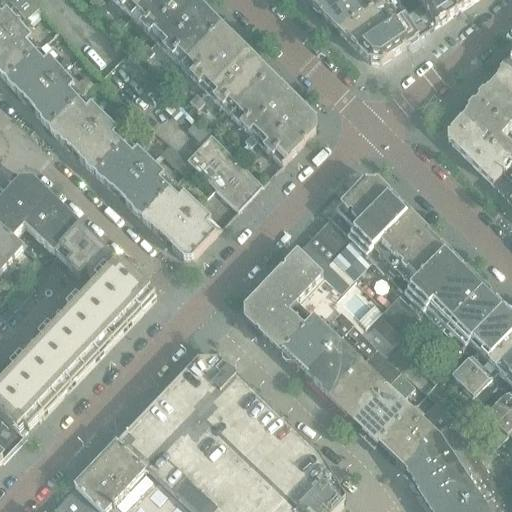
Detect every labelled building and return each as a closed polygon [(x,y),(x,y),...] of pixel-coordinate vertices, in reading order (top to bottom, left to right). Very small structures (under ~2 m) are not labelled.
[(38,13),(26,0),(4,0),(4,1),(25,24),(27,23),(38,13)] [(93,10),(100,2),(98,0),(94,0),(89,6),(93,10)] [(151,0),(108,0),(122,14),(131,22),(151,0)] [(221,31),(195,5),(189,0),(151,0),(131,22),(156,47),(173,63),(181,72),(221,31)] [(303,0),(305,2),(311,8),(323,0),(303,0)] [(384,7),(379,0),(323,0),(311,8),(357,54),(358,54),(398,26),(389,13),(386,15),(382,8),(384,7)] [(481,0),(413,0),(421,11),(435,31),(481,0)] [(97,14),(105,6),(100,2),(93,10),(97,14)] [(19,30),(0,7),(0,79),(6,86),(40,53),(19,30)] [(381,67),(435,31),(421,11),(406,21),(406,22),(398,26),(358,54),(370,67),(381,67)] [(33,29),(43,20),(44,19),(38,13),(27,23),(33,29)] [(270,80),(246,56),(221,31),(181,72),(189,80),(199,89),(213,104),(231,122),(270,80)] [(144,60),(151,52),(146,48),(139,55),(144,60)] [(147,63),(154,56),(151,52),(144,60),(147,63)] [(83,101),(62,78),(40,53),(6,86),(22,104),(22,103),(34,116),(33,116),(49,134),(83,101)] [(511,70),(511,68),(478,106),(509,133),(511,130),(511,70)] [(315,125),(295,105),(270,80),(231,122),(239,130),(263,154),(273,163),(273,162),(282,171),(315,136),(315,125)] [(193,110),(201,102),(197,98),(189,106),(193,110)] [(128,146),(104,123),(91,110),(83,101),(49,134),(57,143),(65,151),(66,151),(78,162),(78,163),(95,180),(128,146)] [(197,113),(205,106),(201,102),(193,110),(197,113)] [(511,152),(501,143),(509,133),(478,106),(451,136),(451,147),(504,199),(511,190),(511,152)] [(145,127),(136,118),(135,117),(128,125),(138,135),(145,127)] [(195,124),(187,133),(203,148),(211,140),(195,124)] [(262,191),(237,166),(211,140),(187,166),(192,171),(215,193),(238,216),(262,191)] [(175,190),(151,168),(128,146),(95,180),(112,196),(112,195),(125,207),(124,208),(141,224),(175,190)] [(243,159),(252,153),(247,148),(239,155),(243,159)] [(187,166),(168,149),(159,158),(183,181),(192,171),(187,166)] [(247,163),(255,156),(252,153),(243,159),(247,163)] [(79,231),(51,204),(32,186),(21,186),(0,208),(0,230),(14,244),(25,232),(54,259),(79,231)] [(351,246),(348,242),(390,199),(376,186),(365,186),(329,224),(330,224),(316,239),(299,256),(325,281),(323,283),(341,300),(371,266),(366,261),(351,246)] [(221,234),(197,212),(175,190),(141,224),(158,240),(159,240),(171,252),(182,263),(193,263),(221,234)] [(366,261),(409,218),(390,199),(348,242),(351,246),(366,261)] [(402,297),(445,254),(409,218),(366,261),(371,266),(402,297)] [(0,279),(24,253),(14,244),(0,230),(0,279)] [(39,426),(115,346),(156,303),(122,270),(121,271),(79,231),(54,259),(56,260),(61,255),(71,264),(66,270),(80,283),(86,276),(95,284),(100,288),(81,307),(76,303),(67,313),(71,317),(53,337),(48,332),(39,343),(43,347),(25,366),(20,362),(11,372),(15,376),(0,392),(0,420),(13,433),(24,442),(39,426)] [(407,332),(465,274),(445,254),(402,297),(385,315),(380,321),(400,341),(407,332)] [(299,308),(323,283),(325,281),(299,256),(246,313),(246,324),(280,357),(313,322),(299,308)] [(444,339),(487,296),(465,274),(407,332),(400,341),(401,342),(402,340),(403,341),(424,319),(444,339)] [(9,307),(20,296),(14,290),(4,301),(9,307)] [(470,348),(504,313),(487,296),(444,339),(462,356),(469,349),(470,348)] [(487,366),(511,339),(511,321),(504,313),(470,348),(477,355),(452,382),(462,391),(482,371),(475,364),(480,359),(487,366)] [(305,380),(339,346),(343,341),(353,329),(341,316),(329,329),(318,319),(315,323),(313,322),(280,357),(305,380)] [(400,341),(380,321),(372,330),(392,350),(400,341)] [(329,403),(361,371),(363,370),(366,366),(378,353),(353,329),(343,341),(339,346),(305,380),(329,403)] [(506,384),(511,377),(511,339),(487,366),(482,371),(462,391),(472,402),(492,382),(492,381),(497,375),(506,384)] [(387,393),(394,386),(400,378),(402,377),(378,353),(366,366),(375,375),(373,379),(363,370),(361,371),(329,403),(355,428),(387,393)] [(345,503),(319,461),(218,363),(198,364),(103,463),(56,511),(342,511),(344,510),(345,503)] [(432,385),(440,376),(431,368),(423,376),(432,385)] [(436,388),(444,380),(440,376),(432,385),(436,388)] [(511,377),(506,384),(511,389),(511,393),(486,420),(496,430),(511,414),(511,401),(511,399),(511,377)] [(378,450),(411,415),(387,393),(355,428),(378,450)] [(420,454),(451,423),(452,422),(440,412),(431,422),(427,419),(422,425),(411,415),(378,450),(404,474),(407,471),(422,457),(420,454)] [(511,414),(496,430),(486,440),(497,452),(510,439),(511,441),(511,414)] [(0,466),(24,442),(13,433),(0,420),(0,466)] [(511,511),(511,508),(501,492),(499,494),(451,423),(420,454),(422,457),(407,471),(404,474),(428,511),(511,511)]
